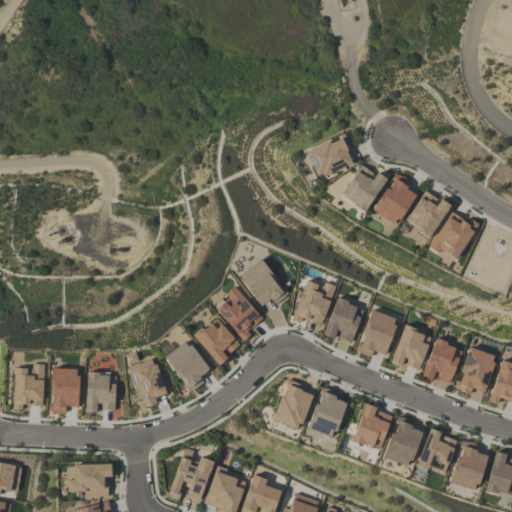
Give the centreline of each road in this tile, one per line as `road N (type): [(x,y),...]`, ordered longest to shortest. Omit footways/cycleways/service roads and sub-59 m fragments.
road 1 (residential): [(141,437),(222,404),(271,361),(297,350),(511,427)]
road 2 (residential): [(141,437),(138,498),(151,511),(107,434),(141,437)]
road 3 (residential): [(398,140),(511,214)]
